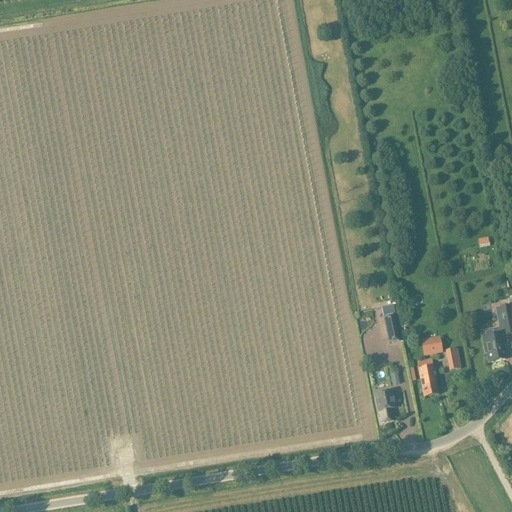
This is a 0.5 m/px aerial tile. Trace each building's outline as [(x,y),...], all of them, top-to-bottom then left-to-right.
[(488,239),(478,241),(479,249),(489,247),(488,239)] [(505,335),(511,334),(511,321),(511,320),(511,319),(511,299),(508,301),(509,307),(496,309),(498,322),(502,321),(505,335)] [(393,306),(382,308),(383,318),(387,337),(401,334),(397,315),(395,315),(393,306)] [(422,340),(424,356),(443,353),(441,344),(456,342),(454,330),(438,332),(439,337),(422,340)] [(489,363),(506,360),(501,336),(486,339),(488,347),(483,348),(485,355),(487,354),(489,363)] [(457,351),(446,353),(450,372),(460,370),(457,351)] [(417,363),(418,371),(423,398),(438,396),(431,360),(417,363)] [(379,412),(382,424),(393,422),(391,410),(395,409),(392,392),(374,396),(377,413),(379,412)]
